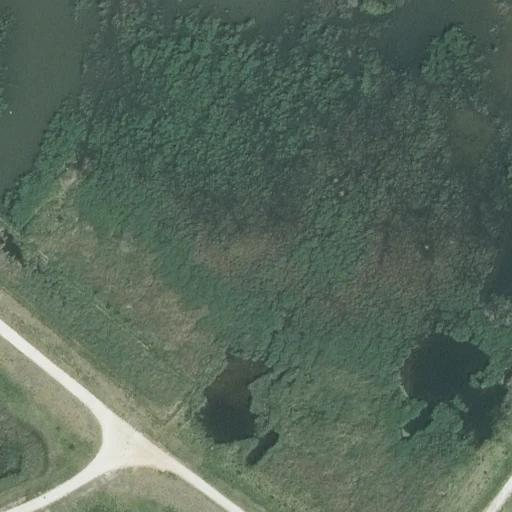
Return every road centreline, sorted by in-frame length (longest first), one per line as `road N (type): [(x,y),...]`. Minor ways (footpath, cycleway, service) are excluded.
road 1 (track): [(232,511),(0,327)]
road 2 (track): [(136,443),(77,488),(26,511)]
